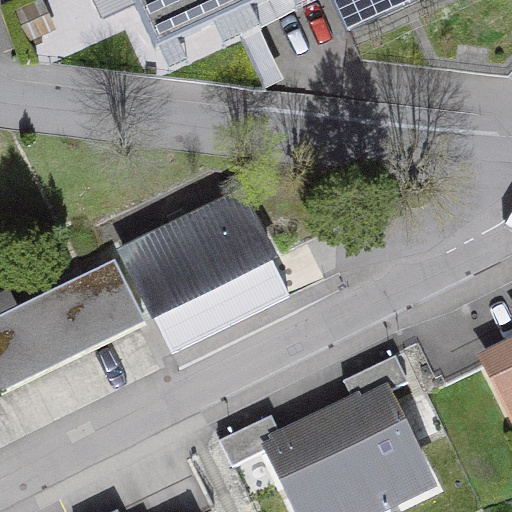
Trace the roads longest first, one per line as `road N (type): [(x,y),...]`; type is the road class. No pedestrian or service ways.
road 1 (residential): [(511,222),(426,271),(0,473)]
road 2 (residential): [(0,90),(511,158)]
